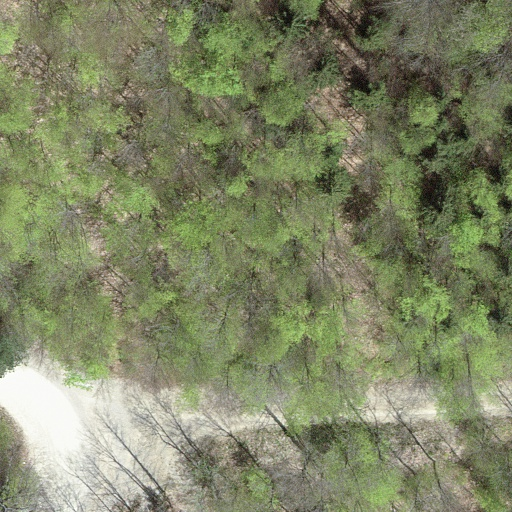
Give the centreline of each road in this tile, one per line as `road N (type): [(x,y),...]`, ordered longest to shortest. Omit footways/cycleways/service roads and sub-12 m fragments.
road 1 (track): [(69,435),(511,394)]
road 2 (unclassified): [(53,511),(69,435),(48,393),(0,368)]
